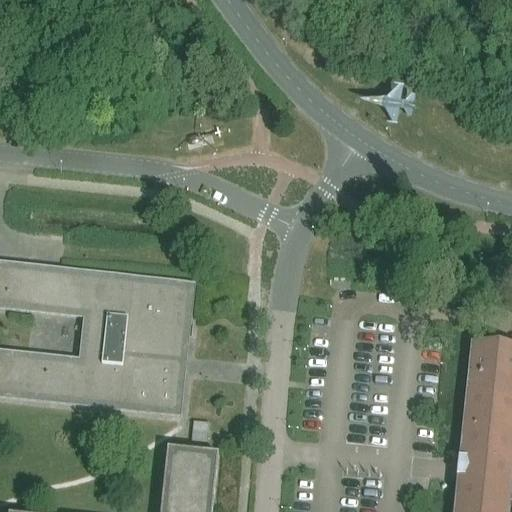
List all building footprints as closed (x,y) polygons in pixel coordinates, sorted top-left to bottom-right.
[(185,335),(187,335),(192,289),(30,272),(29,272),(29,273),(14,272),(15,270),(9,270),(9,271),(0,270),(0,310),(86,320),(81,366),(0,357),(0,399),(178,418),(183,372),(181,372),(181,375),(174,374),(176,360),(182,332),(186,332),(185,335)] [(181,372),(183,372),(187,335),(185,335),(186,332),(182,332),(176,360),(174,374),(181,375),(181,372)] [(507,511),(510,489),(511,488),(511,465),(511,462),(511,353),(472,349),(460,462),(458,483),(455,511),(507,511)] [(207,446),(208,434),(209,426),(193,424),(191,444),(207,446)] [(212,511),(218,458),(189,455),(167,453),(160,511),(212,511)] [(429,480),(458,483),(460,462),(431,459),(419,458),(417,479),(429,480)]
